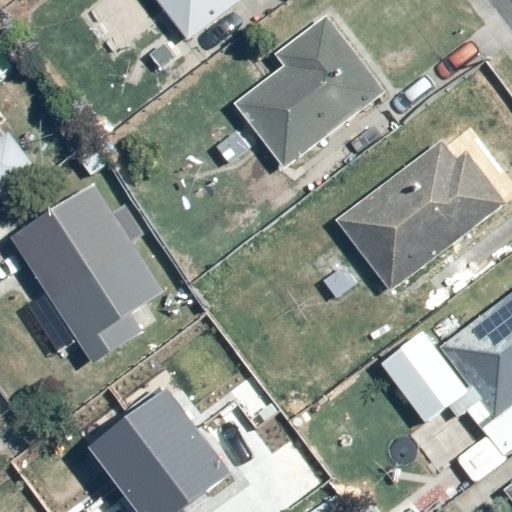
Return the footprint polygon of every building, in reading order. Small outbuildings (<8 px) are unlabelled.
[(163,0),(193,39),(244,0),(163,0)] [(389,96),(325,12),(280,46),(293,62),(239,103),(290,170),(389,96)] [(0,200),(46,166),(15,124),(0,134),(0,200)] [(511,209),(457,135),(340,220),(395,295),(511,209)] [(171,295),(99,184),(17,236),(100,365),(132,345),(121,328),(171,295)] [(511,295),(447,347),(430,326),(386,361),(438,427),(422,440),(461,490),(511,449),(511,295)] [(197,414),(165,371),(110,412),(143,455),(197,414)] [(388,507),(362,467),(335,484),(352,511),(420,511),(409,493),(388,507)] [(112,511),(84,478),(42,511),(112,511)] [(352,511),(335,484),(304,504),(309,511),(352,511)]
